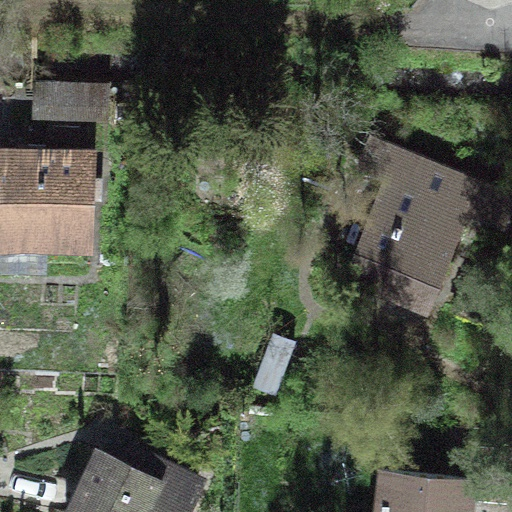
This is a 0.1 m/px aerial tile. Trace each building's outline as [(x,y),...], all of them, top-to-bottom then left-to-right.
[(92,114),(92,89),(34,88),(34,112),(92,114)] [(47,153),(3,151),(0,209),(0,266),(44,269),(46,234),(87,236),(93,130),(48,127),(47,153)] [(354,265),(430,297),(476,185),(401,154),(354,265)] [(220,511),(231,491),(129,441),(93,511),(220,511)] [(473,511),(478,475),(385,463),(378,511),(473,511)]
